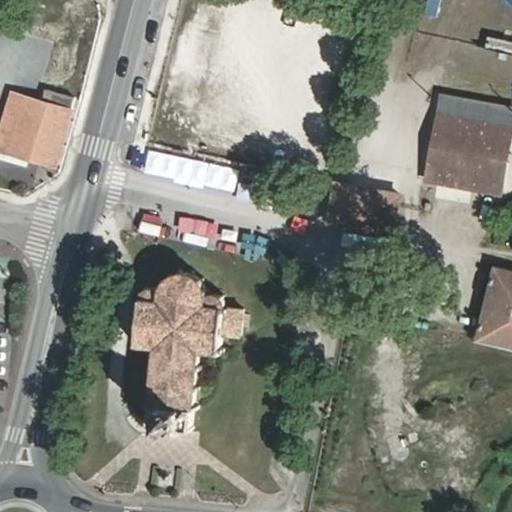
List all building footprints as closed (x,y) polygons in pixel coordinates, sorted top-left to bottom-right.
[(511,96),(511,69),(457,58),(452,84),(511,96)] [(12,94),(9,106),(21,109),(9,153),(59,167),(74,111),(72,110),(75,99),(48,90),(44,103),(12,94)] [(21,109),(9,106),(0,138),(0,149),(9,153),(21,109)] [(511,139),(511,127),(442,114),(428,181),(501,195),(511,139)] [(337,179),(329,221),(396,233),(403,191),(337,179)] [(437,245),(433,246),(430,247),(428,250),(427,253),(426,256),(427,260),(429,263),(432,265),(438,265),(442,264),(445,261),(446,258),(446,255),(446,251),(444,248),(440,246),(437,245)] [(511,273),(498,270),(481,338),(511,345),(511,273)] [(211,294),(209,295),(207,289),(204,283),(201,279),(196,276),(191,274),(187,273),(181,273),(176,275),(171,278),(167,282),(164,286),(162,290),(158,289),(154,289),(150,291),(146,293),(143,300),(138,348),(156,349),(149,428),(193,433),(203,355),(222,357),(224,337),(242,339),(245,310),(229,308),(223,298),(219,295),(215,294),(211,294)]
